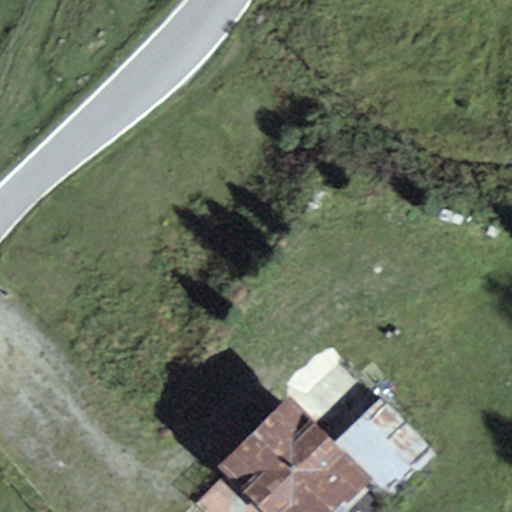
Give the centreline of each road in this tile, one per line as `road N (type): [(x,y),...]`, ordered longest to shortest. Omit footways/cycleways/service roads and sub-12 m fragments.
road 1 (track): [(0,372),(74,439),(177,462),(265,367)]
road 2 (tertiary): [(0,207),(212,0)]
